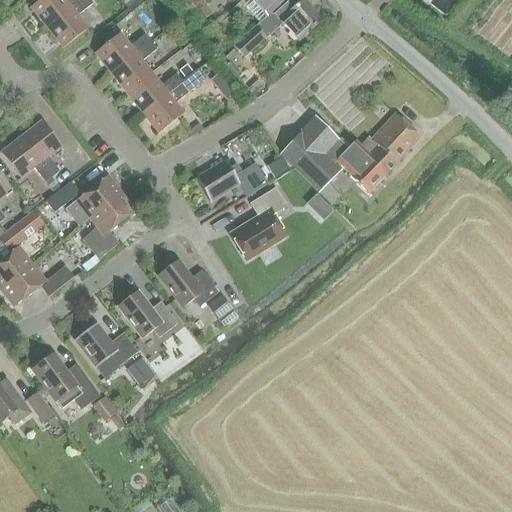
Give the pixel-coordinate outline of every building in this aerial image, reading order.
[(40,0),(29,9),(46,29),(82,0),(66,0),(65,1),(63,0),(40,0)] [(62,49),(87,29),(77,16),(91,5),(87,0),(82,0),(46,29),(62,49)] [(212,14),(200,0),(190,0),(181,7),(196,26),(212,14)] [(266,17),(284,0),(250,0),(266,17)] [(270,15),(254,29),(264,39),(264,40),(281,25),(297,42),(321,21),(302,0),(301,0),(301,1),(300,0),(289,0),(274,14),(270,15)] [(421,0),(443,17),(455,0),(421,0)] [(241,1),(228,12),(235,20),(236,21),(248,11),(249,10),(245,5),(241,1)] [(254,29),(233,48),(243,58),(264,39),(254,29)] [(110,75),(150,43),(144,36),(129,47),(119,34),(94,54),(110,75)] [(125,94),(151,75),(141,62),(156,51),(150,43),(110,75),(125,94)] [(192,74),(186,67),(180,72),(185,79),(192,74)] [(157,134),(182,115),(174,104),(205,80),(197,70),(181,83),(141,114),(157,134)] [(160,87),(151,75),(125,94),(141,114),(181,83),(175,75),(160,87)] [(217,76),(211,81),(215,87),(222,82),(217,76)] [(257,81),(247,90),(254,97),(263,88),(257,81)] [(384,176),(419,138),(394,114),(362,149),(359,152),(384,176)] [(337,142),(313,119),(299,133),(299,134),(279,156),(318,193),(339,171),(333,165),(335,163),(348,176),(367,195),(384,176),(359,152),(362,149),(355,142),(347,150),(337,141),(337,142)] [(41,122),(20,138),(51,178),(58,173),(47,158),(60,148),(41,122)] [(233,157),(255,145),(249,134),(227,146),(233,157)] [(20,138),(0,153),(0,154),(19,180),(33,169),(44,184),(44,183),(51,178),(20,138)] [(281,159),(266,168),(273,179),(288,170),(281,159)] [(228,169),(224,162),(195,180),(209,203),(237,186),(245,199),(267,185),(254,164),(240,173),(235,164),(228,169)] [(58,173),(53,178),(60,186),(65,181),(58,173)] [(106,177),(75,202),(64,211),(78,228),(89,219),(120,194),(106,177)] [(51,178),(44,183),(52,193),(58,188),(51,178)] [(53,214),(78,194),(70,183),(44,203),(53,214)] [(228,235),(245,262),(285,238),(272,216),(286,207),(274,189),(248,205),(256,218),(228,235)] [(89,219),(95,228),(81,241),(97,261),(118,244),(117,244),(116,244),(107,233),(134,212),(120,194),(89,219)] [(4,220),(0,222),(0,227),(3,232),(13,224),(7,217),(4,220)] [(3,233),(0,236),(0,242),(8,253),(23,241),(34,233),(23,218),(12,227),(9,229),(3,233)] [(0,261),(0,289),(31,266),(17,248),(0,261)] [(190,279),(177,262),(157,277),(181,309),(192,300),(198,308),(217,294),(200,272),(190,279)] [(31,266),(0,289),(0,291),(13,308),(39,288),(47,298),(72,278),(64,267),(44,283),(31,266)] [(117,308),(141,340),(152,331),(158,339),(176,325),(160,303),(150,310),(137,293),(117,308)] [(231,310),(221,296),(206,308),(216,321),(231,310)] [(103,379),(137,353),(122,334),(110,344),(95,325),(74,341),(95,368),(103,379)] [(49,396),(54,403),(59,410),(72,401),(80,411),(99,397),(75,365),(65,372),(53,355),(30,371),(44,389),(49,396)] [(153,376),(140,359),(131,365),(144,383),(153,376)] [(13,425),(29,414),(7,384),(1,388),(0,386),(0,423),(8,418),(13,425)] [(44,389),(36,395),(41,401),(49,396),(44,389)] [(42,425),(53,417),(41,401),(36,395),(36,394),(25,402),(42,425)] [(106,402),(95,410),(104,423),(115,414),(106,402)] [(109,420),(117,431),(124,426),(115,415),(109,420)]
